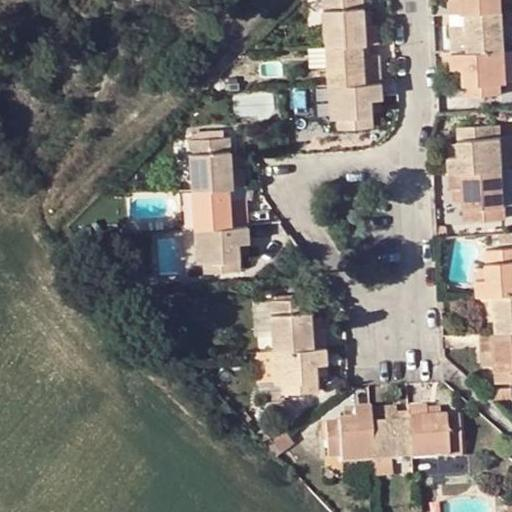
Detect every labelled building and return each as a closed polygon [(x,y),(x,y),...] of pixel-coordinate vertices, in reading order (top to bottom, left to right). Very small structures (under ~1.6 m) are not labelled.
[(325,44),(362,42),(371,41),(377,41),(376,23),(374,23),(364,23),(362,0),(321,0),(325,35),(325,44)] [(372,0),(362,0),(364,23),(374,23),(372,0)] [(474,11),(502,9),(501,0),(449,0),(450,12),(452,12),(468,11),(474,11)] [(451,27),(453,52),(505,49),(502,9),(474,11),(468,11),(468,25),(452,27),(451,27)] [(452,12),(452,27),(468,25),(468,11),(452,12)] [(371,41),(362,42),(363,54),(371,54),(371,41)] [(363,54),(362,42),(325,44),(327,64),(327,72),(328,81),(362,78),(381,78),(379,53),(371,54),(363,54)] [(325,44),(309,44),(310,66),(327,64),(325,44)] [(505,49),(453,52),(454,66),(455,66),(465,65),(465,76),(467,93),(501,91),(500,80),(506,79),(505,49)] [(453,52),(437,53),(438,65),(454,64),(453,52)] [(465,65),(455,66),(456,77),(465,76),(465,65)] [(382,96),(381,78),(362,78),(328,81),(330,114),(338,114),(339,125),(373,123),(372,109),(372,97),(382,96)] [(382,96),(372,97),(372,109),(383,108),(382,96)] [(450,156),(451,171),(503,168),(500,137),(495,137),(494,124),(460,126),(461,143),(462,155),(450,156)] [(228,184),(244,183),(242,166),(241,166),(229,166),(229,153),(228,136),(189,139),(192,187),(221,184),(228,184)] [(511,136),(500,137),(503,168),(511,167),(511,136)] [(461,143),(451,144),(452,155),(462,155),(461,143)] [(241,166),(240,152),(229,153),(229,166),(241,166)] [(503,168),(451,171),(452,187),(454,187),(464,187),(466,218),(506,216),(506,203),(504,181),(503,168)] [(193,217),(194,227),(247,224),(245,197),(229,197),(228,184),(221,184),(192,187),(193,217)] [(464,187),(454,187),(455,200),(465,199),(464,187)] [(247,224),(194,227),(197,257),(203,257),(204,269),(239,267),(238,238),(248,238),(247,224)] [(511,231),(501,233),(501,241),(511,240),(511,231)] [(249,250),(248,238),(238,238),(239,250),(249,250)] [(511,290),(511,246),(488,248),(488,265),(489,278),(480,279),(478,279),(479,293),(511,290)] [(489,278),(488,265),(478,266),(480,279),(489,278)] [(511,290),(479,293),(481,319),(497,318),(498,331),(511,329),(511,290)] [(309,346),(325,345),(324,327),(311,328),(310,315),(309,297),(270,299),(272,332),(273,349),(309,346)] [(272,332),(270,299),(253,300),(256,334),(272,332)] [(323,314),(310,315),(311,328),(324,327),(323,314)] [(511,329),(498,331),(482,332),(483,348),(495,348),(495,362),(496,380),(511,379),(511,329)] [(326,359),(325,345),(309,346),(273,349),(275,380),(282,380),(282,390),(317,388),(316,373),(316,360),(326,359)] [(495,348),(483,348),(484,363),(495,362),(495,348)] [(273,349),(255,350),(256,381),(258,381),(259,391),(282,390),(282,380),(275,380),(273,349)] [(327,372),(326,359),(316,360),(316,373),(327,372)] [(489,387),(485,392),(493,399),(511,397),(511,386),(489,387)] [(425,405),(408,405),(408,410),(409,422),(412,457),(459,454),(458,415),(441,416),(426,417),(425,405)] [(368,409),(372,461),(390,459),(399,458),(412,457),(409,422),(396,423),(395,410),(395,407),(368,409)] [(440,407),(426,408),(426,417),(441,416),(440,407)] [(340,463),(372,461),(368,409),(353,410),(353,411),(354,420),(342,421),(325,423),(328,456),(339,455),(340,463)] [(409,422),(408,410),(395,410),(396,423),(409,422)] [(354,420),(353,411),(341,412),(342,421),(354,420)] [(285,428),(275,413),(262,422),(272,437),(285,428)] [(295,441),(285,428),(272,437),(281,451),(295,441)] [(433,456),(412,457),(413,476),(435,474),(433,456)] [(390,459),(372,461),(373,478),(391,477),(390,459)]
